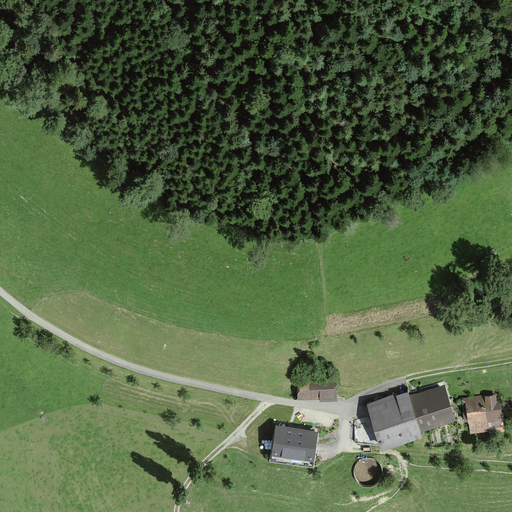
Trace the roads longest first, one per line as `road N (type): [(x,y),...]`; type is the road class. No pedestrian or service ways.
road 1 (track): [(357,417),(140,372),(40,324),(0,291)]
road 2 (track): [(357,417),(372,394),(511,363)]
road 3 (track): [(267,401),(199,471),(178,511)]
